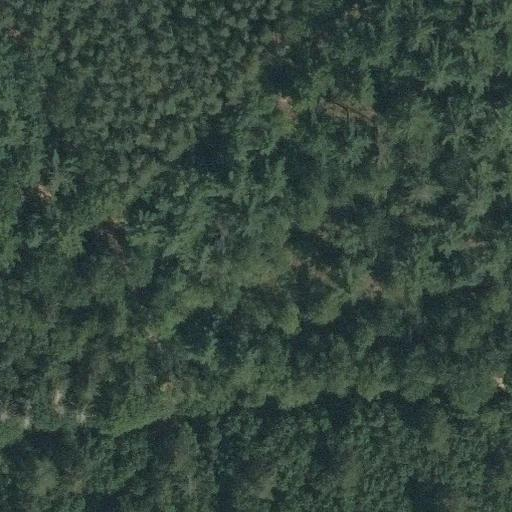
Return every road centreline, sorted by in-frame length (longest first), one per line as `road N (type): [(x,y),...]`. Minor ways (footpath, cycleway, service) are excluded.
road 1 (track): [(0,10),(255,511)]
road 2 (track): [(0,411),(401,362),(511,363)]
road 3 (track): [(322,0),(0,301)]
road 4 (track): [(85,511),(186,389)]
